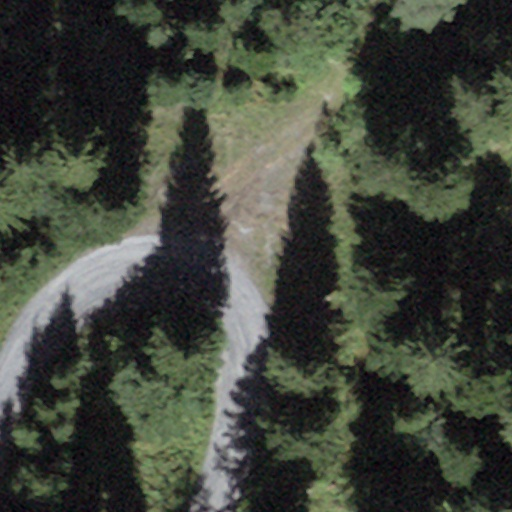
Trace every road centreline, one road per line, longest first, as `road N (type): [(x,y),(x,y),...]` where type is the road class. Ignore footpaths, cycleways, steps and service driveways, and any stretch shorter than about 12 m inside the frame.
road 1 (track): [(216,291),(173,271),(122,262),(82,278),(50,309),(20,358),(0,415)]
road 2 (track): [(213,511),(241,435),(246,384),(246,332),(216,291)]
